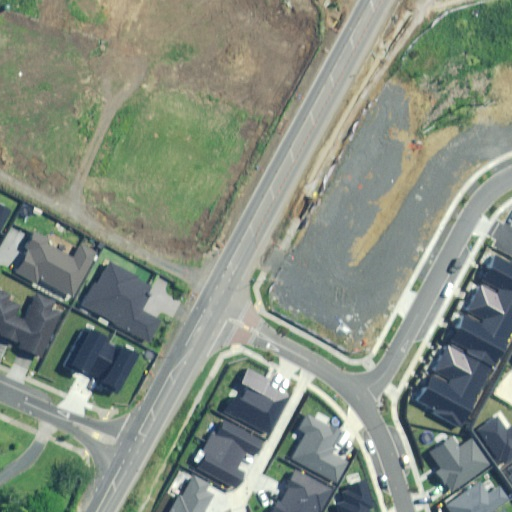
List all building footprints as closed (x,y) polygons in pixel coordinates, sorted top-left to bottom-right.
[(61,0),(58,20),(62,21),(61,25),(74,27),(75,24),(88,26),(87,29),(101,31),(101,29),(108,30),(113,0),(61,0)] [(23,250),(11,272),(32,284),(35,278),(69,297),(93,254),(77,245),(69,259),(42,244),(44,240),(30,233),(21,249),(23,250)] [(511,260),(511,262),(493,252),(487,264),(511,277),(511,260)] [(133,278),(104,262),(92,284),(90,283),(79,305),(110,322),(110,324),(145,343),(157,321),(136,310),(144,295),(143,295),(147,288),(132,280),(133,278)] [(511,277),(487,264),(479,277),(497,287),(496,289),(511,298),(511,277)] [(511,298),(496,289),(494,292),(476,283),(470,295),(511,317),(511,298)] [(15,348),(37,358),(57,313),(48,309),(51,303),(32,294),(20,321),(11,317),(15,306),(2,300),(4,295),(0,292),(0,334),(18,343),(15,348)] [(511,317),(470,295),(463,308),(481,318),(479,320),(506,335),(511,324),(511,317)] [(506,335),(479,320),(478,323),(460,313),(453,325),(498,350),(506,335)] [(453,325),(446,339),(464,348),(462,351),(490,366),(498,350),(453,325)] [(90,375),(106,345),(101,342),(102,340),(81,329),(60,367),(78,376),(81,370),(90,375)] [(462,351),(461,354),(443,344),(436,356),(482,380),(490,366),(462,351)] [(111,347),(106,345),(90,375),(98,379),(95,385),(113,395),(134,357),(112,345),(111,347)] [(436,356),(429,369),(447,379),(446,381),(473,396),(482,380),(436,356)] [(228,397),(221,412),(265,435),(285,397),(262,385),(264,381),(243,370),(236,384),(245,388),(238,402),(228,397)] [(473,396),(446,381),(444,384),(426,375),(420,386),(465,411),(473,396)] [(420,386),(412,400),(430,410),(429,412),(456,427),(465,411),(420,386)] [(325,426),(301,414),(294,428),(302,432),(288,458),(333,482),(344,461),(327,452),(330,447),(327,445),(336,430),(326,425),(325,426)] [(511,442),(492,414),(470,429),(492,459),(494,458),(499,463),(511,453),(511,442)] [(208,432),(202,443),(237,462),(242,454),(250,458),(258,442),(219,421),(212,434),(208,432)] [(447,435),(425,451),(438,468),(432,472),(441,483),(442,482),(448,491),(487,464),(469,438),(456,447),(447,435)] [(237,462),(202,443),(197,453),(201,455),(194,468),(233,489),(241,473),(234,469),(237,462)] [(511,460),(502,468),(506,474),(504,476),(511,487),(511,460)] [(316,511),(329,489),(290,469),(281,486),(284,487),(280,495),(311,511),(316,511)] [(203,483),(188,475),(176,496),(173,495),(163,511),(200,511),(199,511),(208,494),(200,489),(203,483)] [(368,507),(359,478),(341,484),(343,489),(337,491),(340,501),(331,504),(334,511),(365,511),(364,509),(368,507)] [(475,481),(442,505),(446,511),(484,511),(504,498),(495,486),(484,494),(475,481)] [(311,511),(280,495),(276,502),(273,500),(266,511),(311,511)]
